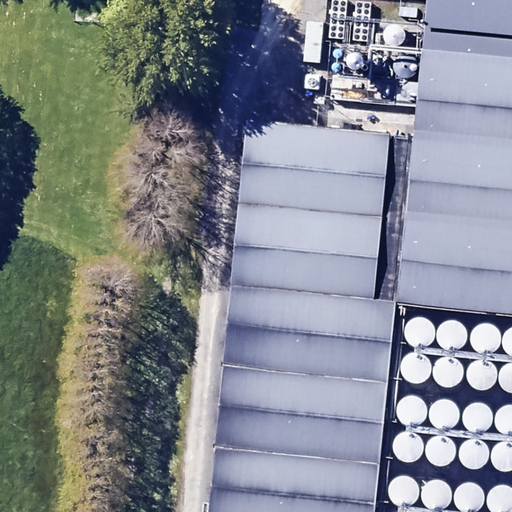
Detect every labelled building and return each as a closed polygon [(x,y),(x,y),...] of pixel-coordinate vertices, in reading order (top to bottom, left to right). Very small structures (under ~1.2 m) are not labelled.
[(511,0),(422,0),(408,145),(246,129),(207,511),(373,511),(392,320),(511,331),(511,0)] [(346,5),(329,4),(326,44),(343,45),(346,5)] [(372,6),(354,5),(350,46),(368,48),(372,6)] [(318,68),(321,28),(304,27),(301,66),(318,68)] [(511,336),(409,325),(402,388),(511,399),(511,336)] [(511,412),(400,402),(394,471),(511,481),(511,412)] [(511,511),(511,492),(393,481),(389,511),(511,511)]
